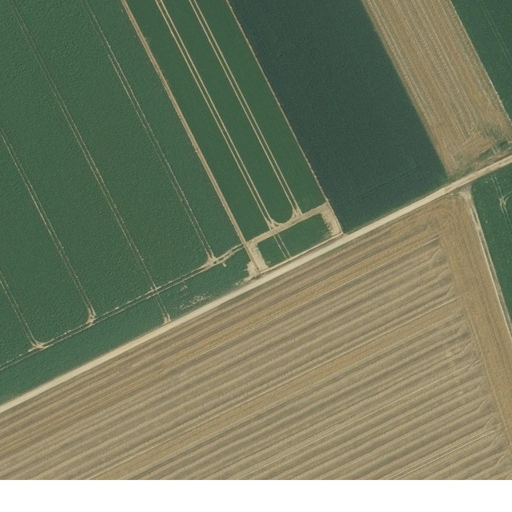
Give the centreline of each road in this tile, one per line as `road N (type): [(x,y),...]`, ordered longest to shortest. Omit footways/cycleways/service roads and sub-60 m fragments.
road 1 (track): [(0,418),(511,168)]
road 2 (track): [(511,322),(469,189)]
